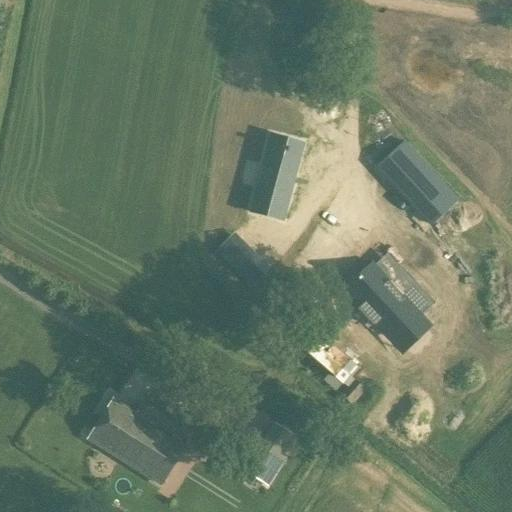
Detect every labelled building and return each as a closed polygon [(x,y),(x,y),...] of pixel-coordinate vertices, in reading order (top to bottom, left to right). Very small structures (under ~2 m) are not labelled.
[(405,146),(372,175),(423,232),(456,204),(405,146)] [(273,148),(258,202),(275,209),(272,220),(286,226),(301,178),(296,176),(302,157),(273,148)] [(217,251),(229,262),(243,248),(231,236),(217,251)] [(357,253),(324,282),(382,346),(414,318),(405,307),(417,297),(374,249),(362,259),(357,253)] [(259,292),(274,300),(282,284),(283,282),(268,274),(259,292)] [(311,351),(348,382),(362,366),(325,334),(311,351)] [(339,395),(352,406),(366,390),(352,379),(339,395)] [(185,416),(151,395),(138,415),(114,400),(89,439),(161,485),(186,446),(172,437),(185,416)] [(280,462),(260,449),(253,460),(274,474),(280,462)]
